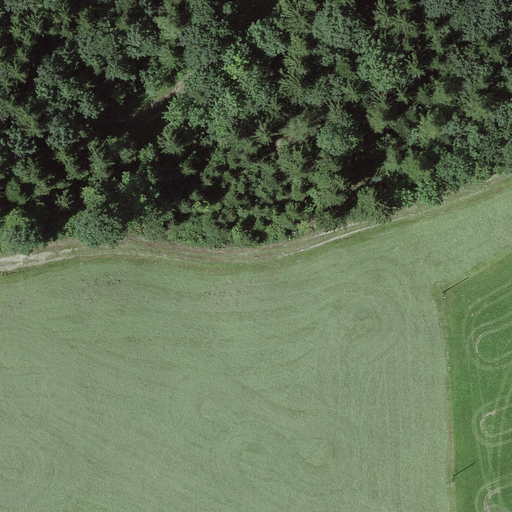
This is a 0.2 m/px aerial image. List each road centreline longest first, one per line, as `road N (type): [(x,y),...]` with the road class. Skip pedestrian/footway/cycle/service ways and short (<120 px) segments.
road 1 (track): [(0,269),(106,245),(242,251),(322,239),(511,172)]
road 2 (track): [(248,0),(179,83),(140,115),(0,147)]
